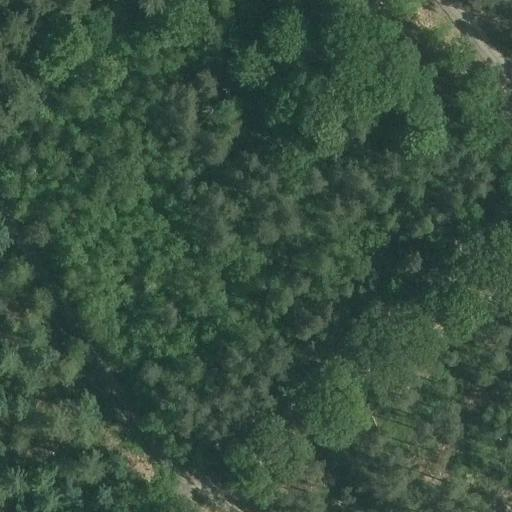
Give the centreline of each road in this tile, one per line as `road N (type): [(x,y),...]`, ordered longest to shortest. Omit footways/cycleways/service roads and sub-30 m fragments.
road 1 (track): [(165,511),(511,225)]
road 2 (track): [(239,511),(161,456),(0,212)]
